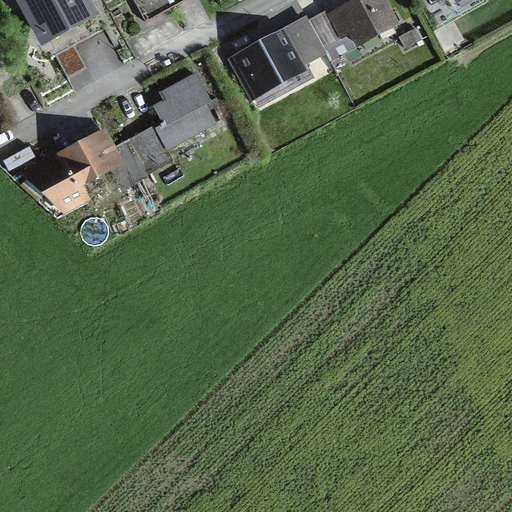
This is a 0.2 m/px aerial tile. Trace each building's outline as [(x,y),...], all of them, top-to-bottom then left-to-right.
[(15,0),(42,49),(99,18),(89,0),(15,0)] [(133,0),(145,22),(187,0),(133,0)] [(361,50),(400,29),(384,0),(355,0),(329,14),(327,11),(309,21),(328,57),(331,63),(344,56),(348,62),(363,55),(361,50)] [(328,57),(309,21),(307,17),(284,29),(305,69),(309,67),(328,57)] [(461,43),(458,37),(453,40),(452,39),(457,35),(455,31),(450,34),(446,28),(437,33),(444,45),(443,46),(451,60),(475,46),(470,37),(461,43)] [(227,59),(251,105),(254,103),(258,111),(316,80),(309,67),(305,69),(284,29),(227,59)] [(422,40),(417,29),(400,37),(405,48),(422,40)] [(152,108),(162,126),(158,128),(155,130),(166,152),(217,125),(210,112),(221,106),(217,99),(211,102),(196,75),(159,94),(163,102),(152,108)] [(172,163),(166,152),(155,130),(158,128),(157,125),(156,126),(154,123),(139,131),(140,134),(115,148),(126,167),(116,172),(126,191),(149,179),(147,176),(172,163)] [(57,156),(56,154),(21,174),(65,217),(91,203),(84,190),(116,172),(126,167),(115,148),(105,129),(57,156)]
